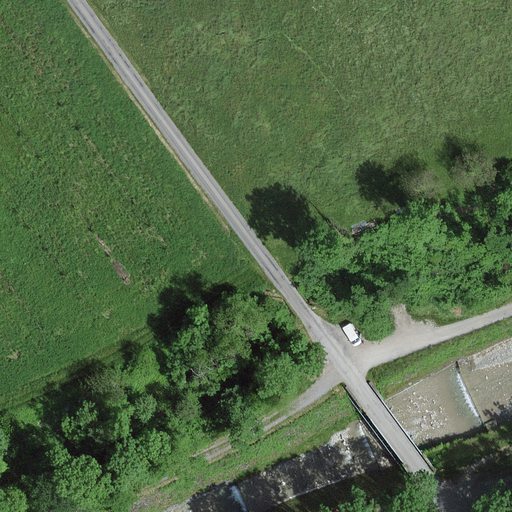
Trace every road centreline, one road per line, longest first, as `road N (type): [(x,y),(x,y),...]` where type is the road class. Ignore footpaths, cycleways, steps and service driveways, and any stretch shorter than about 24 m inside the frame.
road 1 (unclassified): [(430,481),(73,0)]
road 2 (track): [(82,511),(256,428),(382,355),(511,306)]
